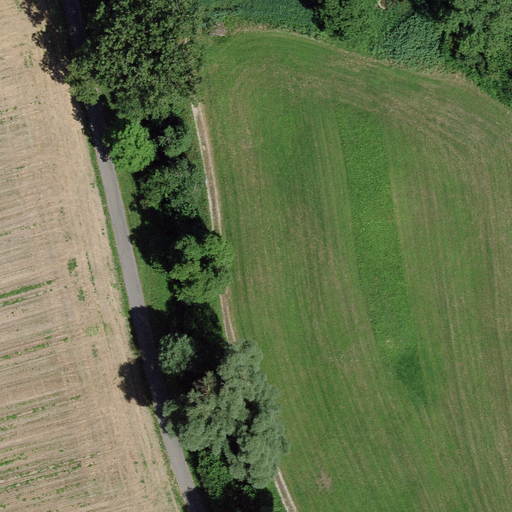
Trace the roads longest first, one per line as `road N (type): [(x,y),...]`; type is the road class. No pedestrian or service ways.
road 1 (track): [(63,0),(189,511)]
road 2 (track): [(176,22),(276,478),(291,511)]
